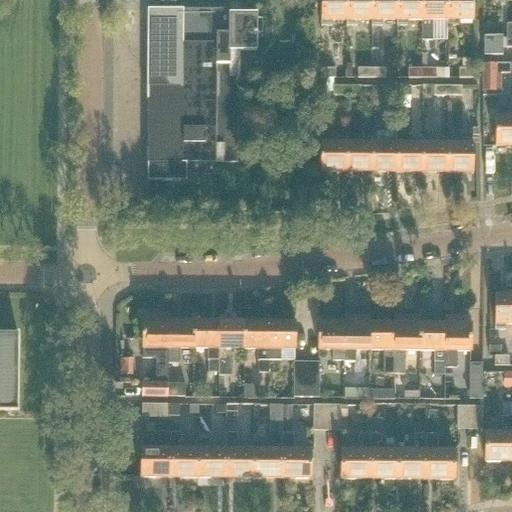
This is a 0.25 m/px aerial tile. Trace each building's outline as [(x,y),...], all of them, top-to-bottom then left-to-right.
[(346,20),(345,0),(319,0),(319,25),(331,25),(331,20),(346,20)] [(371,20),(370,0),(345,0),(346,20),(346,25),(356,25),(356,20),(371,20)] [(396,0),(370,0),(371,20),(370,25),(381,25),(381,20),(396,20),(396,0)] [(406,20),(420,20),(421,20),(421,0),(396,0),(396,20),(396,25),(406,25),(406,20)] [(420,20),(420,26),(420,42),(431,42),(431,20),(446,20),(447,20),(446,0),(421,0),(421,20),(420,20)] [(446,0),(447,20),(446,20),(446,26),(457,26),(457,20),(472,20),(472,0),(446,0)] [(229,10),(147,10),(147,180),(185,180),(185,162),(236,162),(236,77),(228,77),(228,51),(255,51),(255,34),(261,34),(261,20),(255,20),(255,14),(229,14),(229,10)] [(482,19),(482,34),(492,34),(492,19),(482,19)] [(482,35),(482,58),(502,58),(502,36),(482,35)] [(331,44),(311,44),(310,59),(331,59),(331,44)] [(509,73),(509,64),(495,64),(495,73),(509,73)] [(334,78),(335,69),(321,69),(321,78),(334,78)] [(472,78),(472,69),(460,69),(459,78),(472,78)] [(357,81),(370,81),(370,70),(357,70),(357,81)] [(385,71),(370,70),(370,81),(385,81),(385,71)] [(407,81),(421,80),(421,70),(407,70),(407,81)] [(421,70),(421,80),(448,80),(448,70),(421,70)] [(332,98),(345,98),(345,88),(333,88),(333,81),(326,81),(326,94),(332,94),(332,98)] [(383,98),(396,98),(396,87),(383,87),(383,98)] [(421,87),(396,87),(396,98),(421,98),(421,87)] [(447,87),(421,87),(421,98),(447,98),(447,87)] [(447,87),(447,98),(461,98),(461,91),(477,91),(477,87),(447,87)] [(345,88),(345,98),(360,98),(360,88),(345,88)] [(494,147),(511,147),(511,112),(509,112),(509,117),(495,116),(494,147)] [(319,173),(344,173),(345,137),(334,137),(334,142),(319,142),(319,173)] [(345,137),(344,173),(370,173),(370,137),(360,137),(360,142),(346,142),(346,137),(345,137)] [(370,173),(395,173),(396,138),(384,138),(384,142),(371,142),(371,137),(370,137),(370,173)] [(395,173),(421,173),(421,143),(421,138),(410,138),(410,142),(396,142),(396,138),(395,173)] [(421,173),(446,173),(446,143),(446,138),(435,138),(435,143),(421,143),(421,173)] [(446,143),(446,173),(472,173),(472,138),(460,138),(460,143),(446,143)] [(504,327),(511,326),(511,295),(494,295),(494,330),(504,330),(504,327)] [(167,364),(168,321),(169,321),(170,314),(143,314),(143,321),(142,321),(142,348),(155,349),(155,383),(167,383),(167,364)] [(394,317),(394,324),(394,374),(404,375),(404,352),(419,352),(419,324),(419,317),(394,317)] [(453,317),(453,324),(445,324),(445,364),(456,364),(456,352),(470,352),(470,325),(469,325),(469,317),(453,317)] [(168,321),(167,364),(177,364),(177,349),(193,349),(193,322),(169,321),(168,321)] [(207,373),(217,373),(218,322),(193,322),(193,349),(206,349),(206,361),(207,361),(207,373)] [(229,360),(229,349),(243,350),(243,322),(218,322),(217,373),(217,393),(225,393),(226,377),(231,377),(231,360),(229,360)] [(268,373),(268,360),(268,323),(243,322),(243,350),(256,350),(256,361),(258,362),(258,373),(268,373)] [(268,323),(268,360),(280,360),(280,350),(293,350),(294,323),(268,323)] [(343,374),(344,374),(344,323),(319,323),(318,350),(332,350),(331,362),(343,362),(343,374)] [(355,351),(370,351),(370,323),(344,323),(344,374),(354,374),(355,351)] [(370,323),(370,351),(384,351),(384,374),(394,374),(394,324),(370,323)] [(419,324),(419,352),(434,352),(434,375),(443,375),(443,364),(445,364),(445,324),(419,324)] [(0,334),(0,411),(17,412),(17,411),(16,411),(17,335),(0,334)] [(488,341),(488,354),(499,354),(499,341),(488,341)] [(508,366),(508,357),(494,357),(494,366),(508,366)] [(135,375),(136,360),(118,360),(118,374),(135,375)] [(293,398),(304,398),(305,363),(294,363),(293,398)] [(305,363),(304,398),(318,398),(319,363),(305,363)] [(481,400),(481,364),(469,364),(469,400),(481,400)] [(141,399),(168,399),(168,386),(168,384),(141,384),(141,399)] [(168,386),(168,399),(185,399),(184,386),(168,386)] [(244,386),(244,399),(257,399),(257,386),(244,386)] [(417,398),(417,387),(406,387),(406,398),(417,398)] [(381,400),(392,400),(392,391),(381,391),(381,400)] [(142,418),(167,418),(167,405),(142,405),(142,418)] [(175,405),(167,405),(167,418),(175,418),(175,405)] [(313,431),(325,431),(325,405),(313,405),(313,431)] [(360,406),(338,406),(325,405),(325,431),(347,431),(347,413),(360,413),(360,406)] [(188,407),(188,415),(197,415),(197,406),(188,407)] [(225,433),(237,433),(237,406),(225,406),(225,433)] [(282,406),(269,406),(269,428),(282,428),(282,406)] [(457,407),(457,413),(457,430),(469,430),(469,408),(457,407)] [(481,408),(469,408),(469,430),(481,430),(481,408)] [(511,463),(511,417),(501,418),(501,427),(504,427),(504,434),(484,434),(484,463),(511,463)] [(371,420),(371,432),(381,432),(381,420),(371,420)] [(413,435),(425,435),(425,427),(413,427),(413,435)] [(140,478),(168,479),(169,433),(156,433),(156,441),(159,441),(159,450),(140,449),(140,478)] [(168,479),(196,479),(196,450),(177,450),(177,442),(180,442),(180,433),(169,433),(168,479)] [(196,450),(196,479),(224,479),(225,433),(213,433),(212,442),(215,442),(215,450),(196,450)] [(253,479),(253,451),(233,451),(233,442),(236,442),(236,433),(225,433),(224,479),(253,479)] [(273,451),(253,451),(253,479),(280,480),(281,433),(271,433),(271,443),(273,443),(273,451)] [(309,451),(292,451),(292,433),(281,433),(280,480),(308,480),(309,451)] [(368,480),(368,435),(357,435),(357,443),(360,443),(360,451),(340,451),(340,480),(368,480)] [(380,435),(368,435),(368,480),(396,481),(396,451),(376,451),(376,444),(380,444),(380,435)] [(415,452),(396,451),(396,481),(424,481),(424,436),(413,435),(413,444),(415,444),(415,452)] [(436,436),(424,436),(424,481),(452,481),(452,452),(432,452),(432,445),(436,445),(436,436)]
